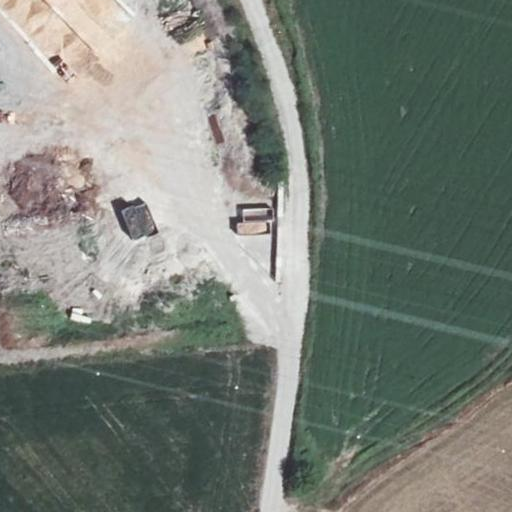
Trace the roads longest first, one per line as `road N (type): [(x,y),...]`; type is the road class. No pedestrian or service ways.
road 1 (unclassified): [(274,511),(291,195),(279,97),(251,0)]
road 2 (track): [(135,86),(204,212),(290,237)]
